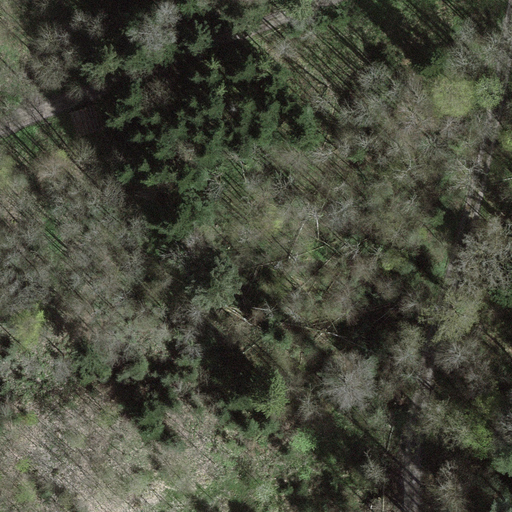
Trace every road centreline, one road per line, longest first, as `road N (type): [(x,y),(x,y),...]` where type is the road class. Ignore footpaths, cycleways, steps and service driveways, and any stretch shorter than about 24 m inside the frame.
road 1 (track): [(411,511),(422,373),(472,210),(511,11)]
road 2 (track): [(0,127),(308,0)]
